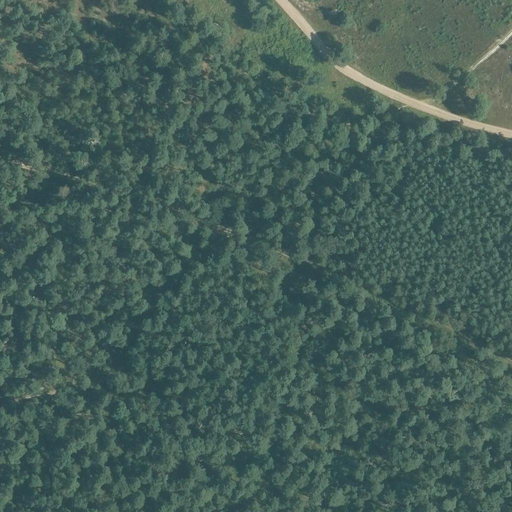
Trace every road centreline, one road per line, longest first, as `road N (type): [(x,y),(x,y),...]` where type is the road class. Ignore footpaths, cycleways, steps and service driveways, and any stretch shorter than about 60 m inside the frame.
road 1 (track): [(0,161),(187,213),(377,293),(511,363)]
road 2 (track): [(0,406),(104,372),(191,264),(333,183),(400,99)]
road 3 (track): [(280,0),(336,62),(400,99)]
